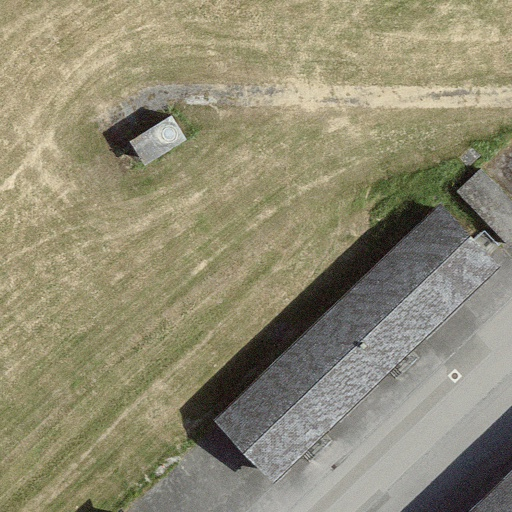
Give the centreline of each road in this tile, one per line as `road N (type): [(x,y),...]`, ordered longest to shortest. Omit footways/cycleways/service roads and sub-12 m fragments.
road 1 (unclassified): [(511,103),(170,94)]
road 2 (unclassified): [(336,511),(511,349)]
